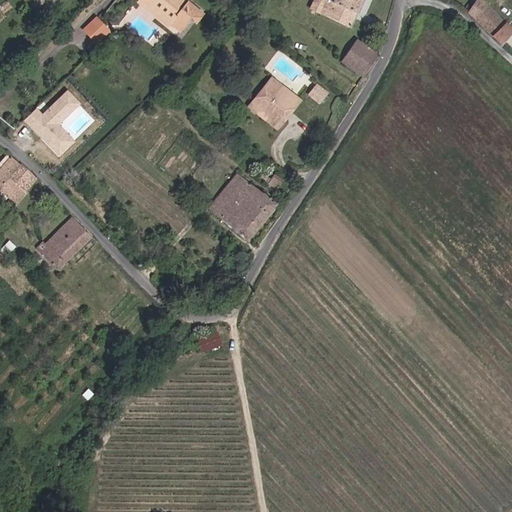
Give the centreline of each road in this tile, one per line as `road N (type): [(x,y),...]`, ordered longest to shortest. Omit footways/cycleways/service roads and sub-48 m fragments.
road 1 (residential): [(399,0),(375,76),(224,311),(175,307),(0,140)]
road 2 (track): [(201,315),(128,373),(40,511)]
road 3 (track): [(233,302),(265,511)]
